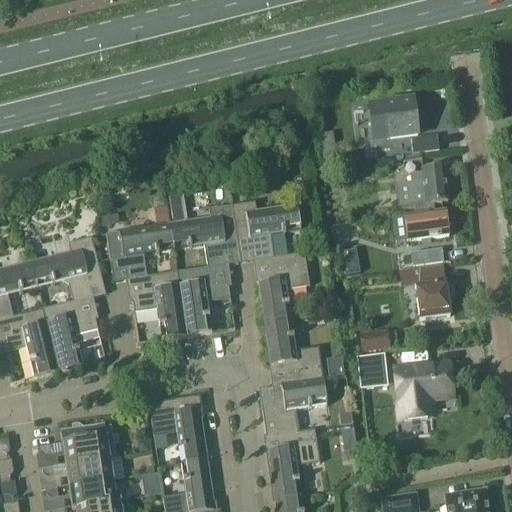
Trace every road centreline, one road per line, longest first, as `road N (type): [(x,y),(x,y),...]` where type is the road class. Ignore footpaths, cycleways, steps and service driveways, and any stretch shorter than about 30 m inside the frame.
road 1 (primary): [(0,117),(472,0)]
road 2 (residential): [(511,426),(463,62)]
road 3 (primary): [(256,0),(0,63)]
road 4 (residential): [(247,511),(249,468),(232,364)]
road 5 (residential): [(9,412),(130,381)]
